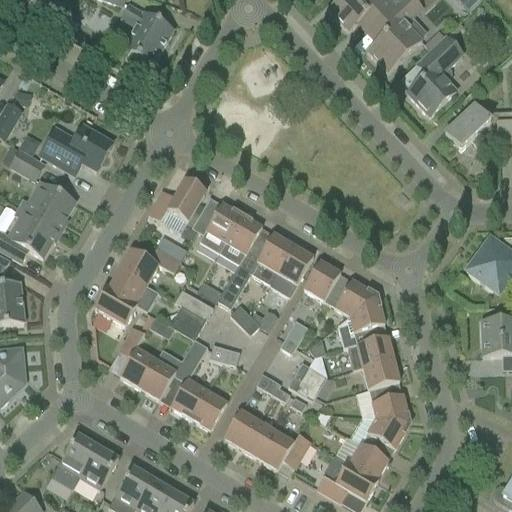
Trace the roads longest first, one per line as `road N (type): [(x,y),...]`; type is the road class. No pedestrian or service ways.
road 1 (residential): [(450,216),(245,7)]
road 2 (residential): [(73,398),(65,312),(166,136)]
road 3 (residential): [(407,278),(166,136)]
road 4 (residential): [(415,511),(445,458),(407,278)]
road 5 (residential): [(267,511),(73,398)]
road 6 (residential): [(166,136),(0,40)]
road 7 (residential): [(166,136),(245,7)]
